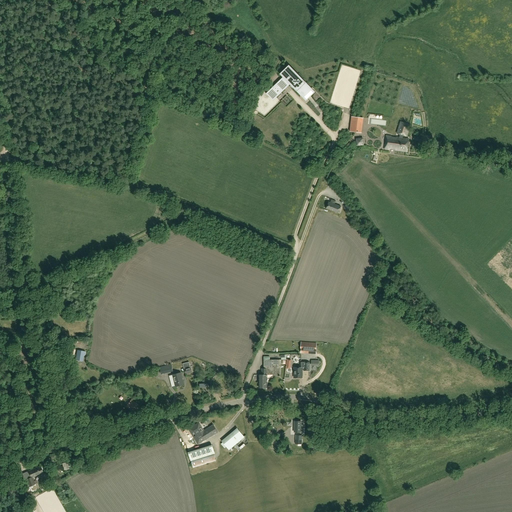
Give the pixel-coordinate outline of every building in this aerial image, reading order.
[(304,97),(311,90),(288,66),(280,73),(284,76),(270,90),(277,97),(291,84),(304,97)] [(313,97),(310,99),(317,108),(319,106),(313,97)] [(349,131),(360,133),(362,118),(351,117),(349,131)] [(384,149),(407,152),(408,139),(402,138),(403,135),(406,136),(410,125),(400,122),(397,133),(400,134),(400,138),(386,136),(384,149)] [(334,204),(335,201),(331,200),(330,202),(328,202),(326,208),(338,213),(341,206),(334,204)] [(301,342),(301,348),(301,352),(316,353),(316,349),(316,343),(301,342)] [(84,355),(85,355),(86,352),(84,351),(77,350),(76,356),(76,357),(76,359),(83,361),(84,355)] [(280,375),(280,360),(264,359),(263,368),(261,368),(261,374),(259,374),(259,388),(267,388),(267,374),(280,375)] [(192,372),(189,362),(183,364),(184,368),(181,369),(182,372),(185,371),(186,374),(192,372)] [(309,371),(309,362),(300,362),(300,367),(294,367),(293,378),(302,378),(302,370),(309,371)] [(175,387),(184,384),(181,372),(172,374),(175,387)] [(134,413),(140,406),(132,400),(126,406),(134,413)] [(204,430),(199,422),(188,429),(198,444),(218,432),(213,424),(204,430)] [(229,450),(244,437),(237,428),(222,441),(223,443),(221,444),(224,448),(226,447),(229,450)] [(190,459),(214,451),(212,445),(188,452),(190,459)] [(193,468),(216,461),(214,453),(191,460),(193,468)] [(43,473),(40,466),(28,470),(31,476),(32,476),(33,477),(38,475),(39,477),(41,477),(43,477),(44,475),(43,472),(43,473)] [(39,487),(37,483),(38,483),(36,480),(34,481),(32,477),(27,479),(24,480),(27,487),(30,486),(31,490),(39,487)]
